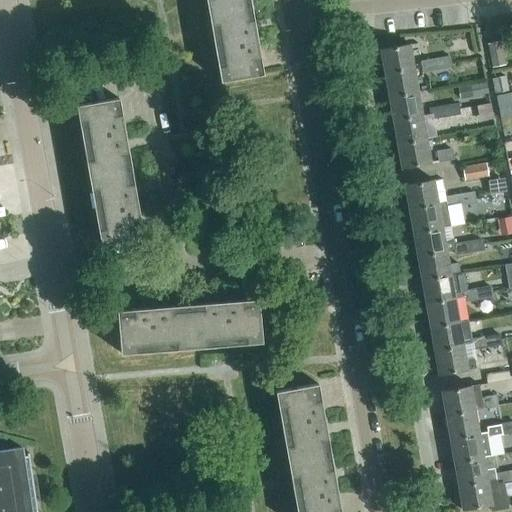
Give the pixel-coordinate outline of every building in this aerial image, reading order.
[(205,0),(208,11),(250,3),(249,0),(205,0)] [(262,73),(250,3),(208,11),(220,80),(262,73)] [(511,30),(501,32),(502,41),(511,39),(511,30)] [(505,64),(500,40),(487,43),(492,67),(505,64)] [(409,43),(380,49),(384,72),(413,67),(409,43)] [(449,56),(435,59),(437,69),(451,66),(449,56)] [(437,69),(435,59),(421,61),(423,71),(437,69)] [(417,91),(413,67),(384,72),(388,96),(417,91)] [(511,89),(508,75),(494,77),(497,91),(511,89)] [(470,83),(473,95),(488,92),(486,80),(470,83)] [(422,115),(417,91),(388,96),(392,120),(422,115)] [(76,104),(88,174),(130,167),(118,97),(76,104)] [(457,103),(443,106),(445,116),(459,113),(457,103)] [(445,116),(443,106),(429,108),(431,118),(445,116)] [(426,139),(422,115),(392,120),(397,144),(426,139)] [(430,163),(426,139),(397,144),(401,168),(430,163)] [(454,159),(452,147),(436,149),(438,162),(454,159)] [(488,177),(486,162),(463,166),(465,180),(488,177)] [(143,236),(130,167),(88,174),(100,243),(143,236)] [(404,184),(408,208),(437,203),(433,179),(404,184)] [(473,192),(459,194),(461,204),(475,202),(473,192)] [(461,204),(459,194),(445,197),(446,202),(447,207),(461,204)] [(450,226),(447,207),(446,202),(437,204),(437,203),(408,208),(412,232),(442,227),(450,226)] [(444,240),(442,227),(412,232),(417,255),(446,250),(446,251),(454,249),(455,254),(469,251),(468,241),(457,243),(456,238),(444,240)] [(482,239),(468,241),(469,251),(483,249),(482,239)] [(458,261),(448,263),(446,251),(446,250),(417,255),(421,279),(450,274),(460,272),(458,261)] [(454,297),(450,274),(421,279),(425,303),(454,297)] [(490,286),(476,288),(478,298),(492,296),(490,286)] [(478,298),(476,288),(462,291),(464,301),(478,298)] [(458,321),(454,297),(425,303),(429,326),(458,321)] [(261,341),(257,298),(187,304),(191,347),(261,341)] [(191,347),(187,304),(117,310),(120,352),(191,347)] [(463,345),(463,344),(458,321),(429,326),(433,350),(463,345)] [(498,333),(485,336),(486,346),(500,343),(498,333)] [(474,358),(472,348),(486,346),(485,336),(470,338),(471,343),(463,344),(463,345),(433,350),(438,374),(467,369),(475,367),(474,358)] [(275,390),(287,460),(329,452),(317,383),(275,390)] [(496,394),(472,397),(470,385),(441,390),(445,414),(474,409),(474,410),(498,406),(496,394)] [(478,433),(474,410),(474,409),(445,414),(449,438),(478,433)] [(511,421),(500,424),(502,434),(511,432),(511,421)] [(491,454),(488,436),(502,434),(500,424),(486,426),(487,432),(478,433),(449,438),(453,462),(483,457),(482,455),(491,454)] [(0,511),(37,511),(29,453),(5,457),(4,447),(0,447),(0,511)] [(340,511),(329,452),(287,460),(296,511),(340,511)] [(495,468),(485,469),(483,457),(453,462),(458,485),(496,479),(495,474),(496,474),(495,468)] [(503,483),(511,481),(509,471),(496,474),(495,474),(496,479),(458,485),(462,510),(490,505),(491,510),(507,507),(503,483)]
